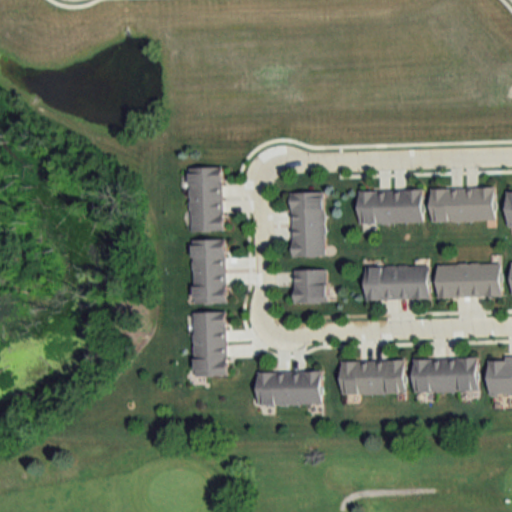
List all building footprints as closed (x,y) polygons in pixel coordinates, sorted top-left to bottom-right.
[(193,167),(193,232),(226,232),(226,167),(193,167)] [(498,221),(498,188),(433,189),(434,222),(498,221)] [(425,224),(425,190),(362,190),(362,224),(425,224)] [(328,257),(327,192),(294,193),(295,257),(328,257)] [(229,303),(229,239),(196,239),(196,304),(229,303)] [(441,298),(505,297),(504,264),(440,265),(441,298)] [(432,299),(432,266),(368,267),(368,300),(432,299)] [(329,303),(329,269),(297,269),(297,303),(329,303)] [(196,376),(230,376),(229,312),(196,312),(196,376)] [(480,358),(416,359),(416,392),(481,391),(480,358)] [(344,361),(344,395),(408,394),(408,360),(344,361)] [(260,372),(261,406),(324,405),(324,371),(260,372)]
